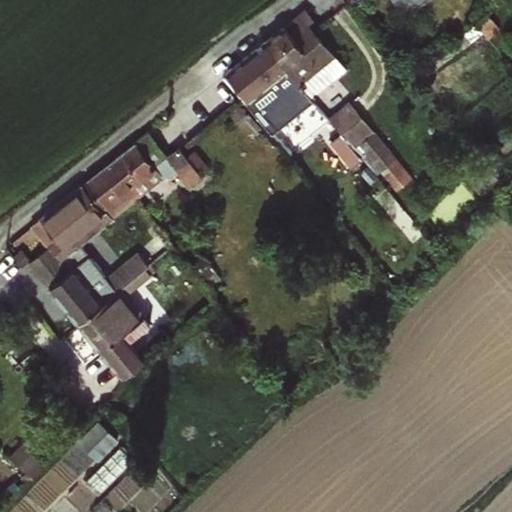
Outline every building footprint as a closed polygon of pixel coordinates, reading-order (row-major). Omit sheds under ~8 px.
[(399,0),(409,12),(423,0),(399,0)] [(307,6),(286,23),(296,35),(311,22),(317,18),(307,6)] [(286,23),(267,39),(291,68),(316,98),(350,70),(311,22),(296,35),(286,23)] [(267,39),(224,74),(245,100),(251,95),(253,98),(291,68),(267,39)] [(360,112),(352,102),(341,111),(349,121),(360,112)] [(149,130),(86,179),(107,204),(162,162),(170,156),(175,163),(191,183),(197,179),(204,174),(187,154),(180,144),(168,154),(149,130)] [(196,147),(187,154),(204,174),(212,167),(196,147)] [(166,168),(162,162),(107,204),(111,210),(166,168)] [(63,200),(42,217),(57,237),(47,244),(28,260),(31,263),(50,257),(67,248),(72,246),(99,226),(112,216),(85,183),(63,200)] [(42,217),(32,225),(47,244),(57,237),(42,217)] [(50,257),(31,263),(77,319),(122,283),(148,262),(139,251),(108,275),(90,253),(78,262),(67,248),(50,257)] [(77,319),(122,373),(144,355),(124,331),(146,313),(122,283),(77,319)] [(227,310),(220,301),(209,310),(228,335),(240,326),(227,310)] [(117,444),(107,422),(88,431),(99,453),(117,444)] [(126,440),(91,477),(105,490),(140,453),(126,440)]
